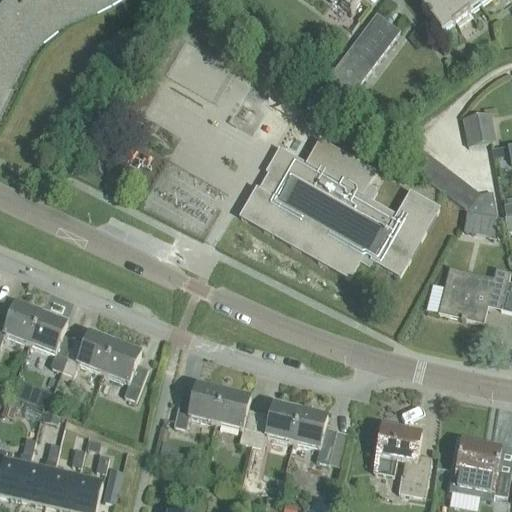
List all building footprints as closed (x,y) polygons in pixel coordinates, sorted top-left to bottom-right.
[(0,0),(0,108),(16,75),(12,73),(17,63),(23,52),(34,37),(43,28),(58,16),(68,9),(86,2),(89,0),(0,0)] [(364,0),(328,0),(351,17),(364,0)] [(494,0),(437,0),(421,12),(441,39),(494,0)] [(381,35),(388,26),(376,18),(370,26),(381,35)] [(375,43),(381,35),(370,26),(364,34),(375,43)] [(400,35),(388,26),(381,35),(393,44),(400,35)] [(369,51),(375,43),(364,34),(357,43),(369,51)] [(381,35),(375,43),(387,52),(393,44),(381,35)] [(363,60),(369,51),(357,43),(351,51),(363,60)] [(381,60),(387,52),(375,43),(369,51),(381,60)] [(356,68),(363,60),(351,51),(345,59),(356,68)] [(369,51),(363,60),(374,69),(381,60),(369,51)] [(338,68),(350,76),(356,68),(345,59),(338,68)] [(368,77),(374,69),(363,60),(356,68),(368,77)] [(344,85),(350,76),(338,68),(332,76),(344,85)] [(356,68),(350,76),(362,85),(368,77),(356,68)] [(326,84),(338,93),(344,85),(332,76),(326,84)] [(356,94),(362,85),(350,76),(344,85),(356,94)] [(332,102),(338,93),(326,84),(320,93),(332,102)] [(344,85),(338,93),(349,102),(356,94),(344,85)] [(343,110),(349,102),(338,93),(332,102),(343,110)] [(335,124),(313,111),(304,126),(324,138),(326,139),(335,124)] [(492,147),(486,119),(462,123),(468,151),(492,147)] [(401,164),(413,147),(404,140),(391,157),(401,164)] [(349,284),(359,267),(369,272),(372,266),(399,282),(407,268),(407,269),(439,213),(410,197),(397,220),(371,205),(377,194),(368,189),(375,177),(320,146),(307,168),(280,153),(267,176),(269,177),(259,195),(256,193),(240,222),(349,284)] [(410,171),(423,155),(413,147),(401,164),(410,171)] [(501,167),(511,166),(511,147),(499,149),(501,167)] [(423,155),(410,171),(420,179),(432,162),(423,155)] [(430,186),(442,169),(432,162),(420,179),(430,186)] [(452,177),(442,169),(430,186),(439,193),(452,177)] [(449,201),(461,184),(452,177),(439,193),(449,201)] [(461,184),(449,201),(458,208),(471,191),(461,184)] [(468,215),(480,199),(471,191),(458,208),(468,215)] [(469,216),(496,221),(492,197),(480,199),(468,215),(469,216)] [(467,218),(464,237),(479,239),(482,220),(467,218)] [(505,297),(507,288),(510,278),(495,274),(493,283),(449,273),(438,318),(483,329),(487,312),(501,315),(501,314),(505,297)] [(511,288),(507,288),(505,297),(501,314),(511,317),(511,288)] [(11,320),(0,315),(0,349),(4,340),(29,350),(42,319),(16,308),(11,320)] [(50,372),(61,377),(74,345),(63,340),(67,329),(42,319),(29,350),(54,360),(50,372)] [(116,348),(90,338),(85,349),(74,345),(61,377),(62,377),(61,382),(70,386),(72,381),(73,381),(78,370),(103,380),(116,348)] [(141,358),(116,348),(103,380),(128,390),(123,401),(135,406),(148,374),(137,370),(141,358)] [(51,397),(18,384),(12,400),(44,412),(51,397)] [(189,423),(215,429),(223,396),(196,390),(194,401),(182,398),(174,432),(186,435),(189,423)] [(223,396),(215,429),(242,436),(239,448),(251,451),(259,417),(247,415),(250,403),(223,396)] [(13,424),(18,406),(7,403),(2,420),(13,424)] [(271,420),(259,417),(251,451),(263,454),(266,442),(292,448),(301,415),(274,409),(271,420)] [(327,422),(301,415),(292,448),(319,455),(316,467),(328,470),(336,436),(325,433),(327,422)] [(418,461),(422,439),(383,431),(373,478),(376,478),(376,477),(393,481),(397,465),(405,467),(402,482),(401,481),(398,498),(424,504),(431,463),(418,461)] [(36,446),(27,444),(26,444),(23,458),(20,457),(17,470),(4,467),(6,456),(0,454),(0,500),(20,505),(27,473),(28,473),(31,461),(33,462),(36,446)] [(497,477),(501,454),(462,446),(456,476),(452,498),(493,505),(493,500),(506,503),(510,479),(497,477)] [(162,447),(158,465),(169,467),(171,456),(173,449),(162,447)] [(56,467),(57,467),(60,452),(52,450),(48,465),(56,467)] [(85,458),(76,455),(72,471),(82,473),(85,458)] [(97,476),(106,478),(109,463),(100,461),(97,476)] [(28,473),(27,473),(20,505),(45,511),(53,479),(56,467),(48,465),(48,466),(46,465),(43,476),(28,473)] [(116,510),(123,478),(110,475),(103,506),(116,510)] [(70,511),(78,485),(53,479),(45,511),(51,511),(70,511)] [(97,511),(103,490),(78,485),(70,511),(97,511)]
